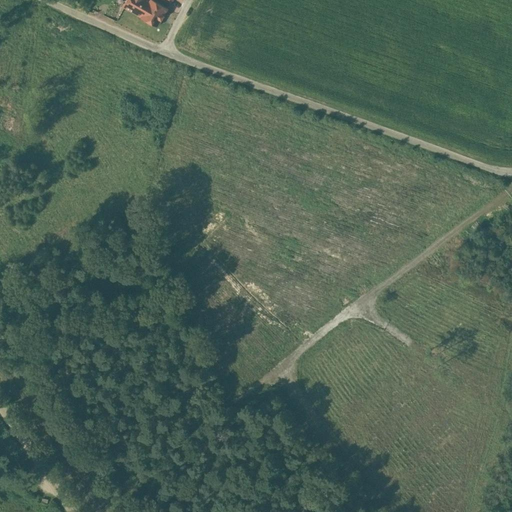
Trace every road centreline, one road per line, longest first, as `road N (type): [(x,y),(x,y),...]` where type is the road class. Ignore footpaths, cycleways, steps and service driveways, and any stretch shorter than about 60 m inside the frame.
road 1 (unclassified): [(511,174),(162,50)]
road 2 (unclassified): [(162,50),(44,0)]
road 3 (unclassified): [(0,408),(70,511)]
